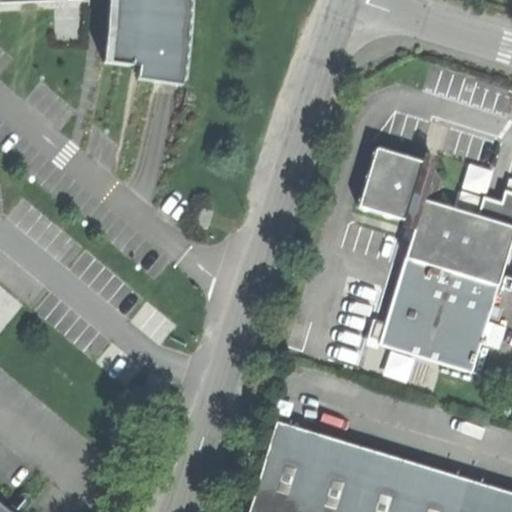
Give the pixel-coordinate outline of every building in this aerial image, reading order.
[(140,68),(138,81),(162,84),(183,87),(187,52),(190,19),(190,0),(114,0),(112,36),(108,65),(140,68)] [(416,225),(423,201),(425,196),(443,187),(433,169),(435,163),(423,160),(422,163),(374,149),(357,207),(415,225),(416,225)] [(477,217),(511,227),(511,193),(505,191),(501,203),(483,198),(477,217)] [(511,240),(511,227),(477,217),(465,213),(423,201),(416,225),(415,225),(378,346),(472,374),(498,288),(511,291),(511,278),(501,276),(511,240)] [(511,511),(511,494),(278,425),(252,511),(511,511)] [(10,511),(0,503),(0,511),(10,511)]
